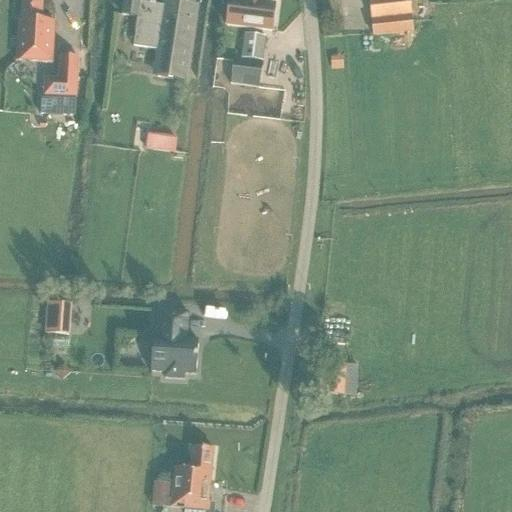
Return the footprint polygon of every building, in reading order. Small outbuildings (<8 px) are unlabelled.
[(43,0),(20,0),(19,20),(17,20),(15,62),(53,64),(56,22),(43,22),(43,0)] [(123,0),(122,16),(137,18),(133,48),(156,51),(154,66),(158,66),(156,78),(172,80),(173,75),(186,77),(194,19),(191,18),(193,6),(164,2),(163,6),(155,5),(155,0),(123,0)] [(265,30),(269,4),(264,3),(263,0),(243,0),(244,1),(235,0),(229,0),(227,25),(265,30)] [(403,18),(412,17),(410,0),(380,0),(370,1),(373,21),(381,20),(383,35),(405,32),(403,18)] [(266,37),(244,34),(244,39),(236,38),(230,80),(260,84),(266,37)] [(79,58),(59,56),(58,75),(55,78),(43,77),(42,97),(40,97),(39,114),(52,115),(53,99),(59,99),(59,110),(75,111),(76,99),(77,100),(79,58)] [(171,129),(172,117),(159,115),(156,142),(187,146),(188,131),(171,129)] [(183,381),(183,375),(195,375),(196,341),(184,341),(185,314),(156,313),(155,340),(151,340),(150,374),(165,375),(164,380),(183,381)] [(344,368),(327,366),(324,396),(342,397),(344,368)] [(213,511),(214,505),(208,504),(213,451),(191,449),(189,470),(175,469),(171,502),(183,503),(183,511),(184,511),(183,511),(213,511)] [(162,506),(161,509),(167,509),(169,486),(154,484),(152,505),(162,506)]
